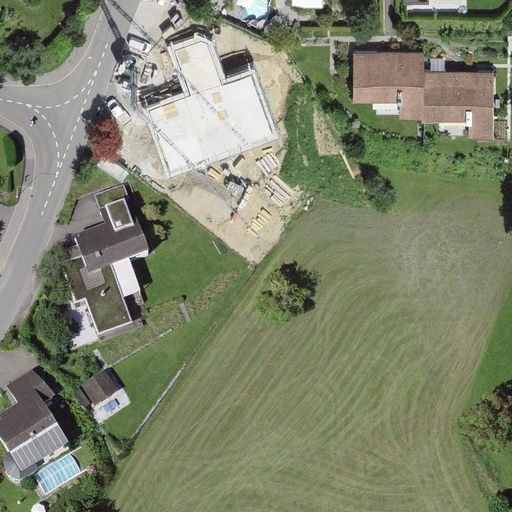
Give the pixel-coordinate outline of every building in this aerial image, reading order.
[(167,181),(280,141),(254,66),(228,73),(216,42),(199,33),(169,44),(186,94),(145,109),(167,181)] [(472,126),(472,142),(492,142),(491,76),(425,77),(425,63),(417,63),(417,55),(349,56),(349,112),(400,112),(400,127),(472,126)] [(101,346),(137,334),(117,279),(152,267),(148,256),(154,254),(146,233),(141,235),(131,206),(137,204),(130,183),(78,201),(90,237),(75,242),(78,252),(60,258),(79,311),(88,308),(101,346)] [(0,439),(20,473),(69,444),(43,400),(58,391),(40,361),(6,381),(18,402),(0,412),(0,439)] [(81,386),(96,409),(121,393),(106,370),(81,386)]
